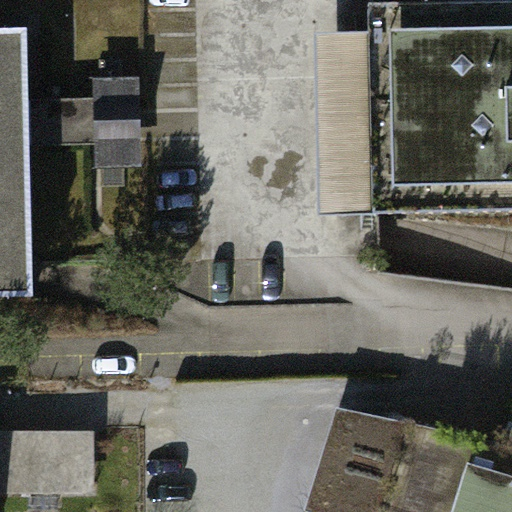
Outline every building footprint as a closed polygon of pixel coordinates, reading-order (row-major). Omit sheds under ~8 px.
[(511,1),(373,4),(378,213),(511,210),(511,1)] [(29,35),(0,36),(0,303),(35,303),(29,35)] [(104,162),(149,160),(146,71),(100,73),(104,162)] [(511,511),(511,429),(507,447),(338,402),(309,500),(350,511),(511,511)] [(102,488),(101,425),(21,425),(21,488),(102,488)]
